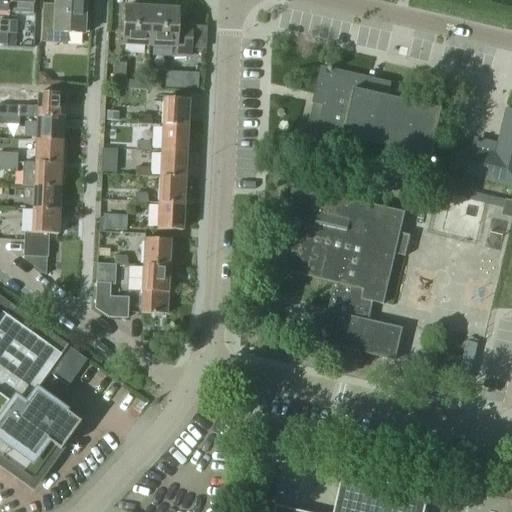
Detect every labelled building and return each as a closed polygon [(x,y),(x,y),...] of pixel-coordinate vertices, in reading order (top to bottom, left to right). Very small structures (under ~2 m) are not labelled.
[(9,4),(9,0),(0,0),(0,11),(9,12),(9,4)] [(9,0),(9,4),(9,12),(32,13),(33,5),(33,0),(9,0)] [(84,20),(84,14),(84,0),(54,0),(54,7),(43,6),(42,43),(66,44),(67,34),(83,35),(83,34),(88,34),(89,20),(84,20)] [(149,48),(151,9),(124,8),(122,46),(149,48)] [(190,58),(191,27),(177,26),(178,11),(151,9),(149,48),(175,49),(174,57),(190,58)] [(0,46),(6,47),(6,34),(8,35),(8,21),(0,20),(0,46)] [(16,35),(17,22),(8,21),(8,35),(16,35)] [(126,80),(127,64),(114,63),(113,87),(126,87),(126,89),(146,90),(146,81),(126,80)] [(432,158),(443,110),(441,110),(441,111),(388,99),(391,84),(321,68),(315,95),(322,97),(321,101),(319,106),(323,107),(314,145),(352,154),(355,139),(431,156),(430,158),(432,158)] [(63,119),(64,96),(37,95),(36,108),(0,106),(0,116),(18,117),(35,118),(63,119)] [(189,116),(189,106),(187,106),(187,101),(162,100),(161,127),(187,128),(187,116),(189,116)] [(511,185),(511,112),(505,111),(495,154),(453,144),(447,171),(511,185)] [(106,113),(106,121),(118,122),(118,114),(106,113)] [(0,124),(17,126),(18,117),(0,116),(0,124)] [(138,117),(138,126),(152,126),(150,118),(138,117)] [(62,143),(63,119),(35,118),(34,142),(62,143)] [(188,142),(188,132),(186,132),(187,128),(161,127),(160,152),(185,153),(186,142),(188,142)] [(61,166),(62,143),(34,142),(33,165),(61,166)] [(137,143),(137,151),(151,152),(149,143),(137,143)] [(102,151),(101,174),(116,174),(117,151),(102,151)] [(186,169),(187,158),(185,158),(185,153),(160,152),(159,178),(184,179),(184,169),(186,169)] [(0,163),(17,164),(17,155),(0,154),(0,163)] [(61,166),(33,165),(24,164),(23,187),(32,187),(60,189),(61,166)] [(185,195),(186,184),(184,184),(184,179),(159,178),(157,204),(183,205),(183,195),(185,195)] [(511,201),(438,184),(436,193),(504,209),(502,216),(511,218),(511,201)] [(59,212),(60,189),(32,187),(31,211),(59,212)] [(383,305),(395,255),(405,258),(410,236),(400,234),(405,214),(293,188),(275,269),(335,283),(328,312),(308,308),(300,339),(395,361),(402,330),(369,322),(373,303),(383,305)] [(135,194),(134,203),(149,203),(147,195),(135,194)] [(184,220),(185,211),(182,211),(183,205),(157,204),(156,230),(181,231),(182,219),(184,220)] [(58,236),(59,212),(31,211),(30,235),(25,234),(24,255),(46,256),(47,236),(58,236)] [(127,233),(128,217),(105,216),(104,231),(127,233)] [(170,257),(170,247),(169,247),(169,241),(144,240),(142,267),(168,268),(168,257),(170,257)] [(114,257),(114,266),(129,266),(126,258),(114,257)] [(97,265),(96,281),(109,282),(110,265),(97,265)] [(166,297),(167,283),(169,283),(169,273),(167,273),(168,268),(142,267),(140,314),(154,315),(154,317),(161,318),(161,315),(165,315),(166,307),(168,307),(168,297),(166,297)] [(126,319),(128,299),(108,298),(109,284),(95,284),(94,309),(107,318),(126,319)] [(35,392),(48,374),(67,388),(86,361),(0,299),(0,459),(28,480),(33,479),(55,449),(59,452),(79,424),(35,392)] [(460,359),(439,354),(435,370),(456,375),(460,359)] [(280,462),(283,450),(266,446),(264,458),(280,462)] [(322,471),(325,459),(316,457),(313,470),(322,471)] [(249,496),(245,511),(425,511),(428,499),(400,493),(401,488),(400,488),(373,482),(374,476),(345,470),(344,469),(343,475),(342,476),(334,511),(299,511),(276,507),(274,511),(269,511),(272,502),(249,496)]
